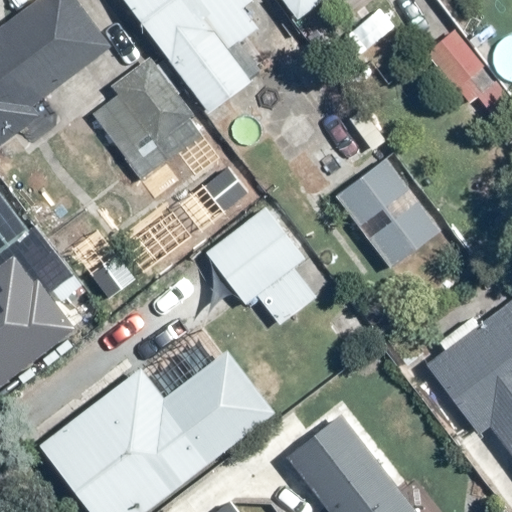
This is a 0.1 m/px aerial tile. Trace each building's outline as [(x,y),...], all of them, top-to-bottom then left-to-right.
[(0,143),(36,116),(28,107),(107,44),(71,0),(36,0),(0,29),(0,143)] [(118,0),(157,51),(204,112),(246,81),(223,51),(262,21),(246,0),(118,0)] [(279,0),(294,19),(318,0),(279,0)] [(437,2),(435,0),(396,0),(414,21),(437,2)] [(509,99),(446,22),(420,43),(480,122),(509,99)] [(142,171),(209,119),(157,51),(90,102),(142,171)] [(438,230),(382,153),(329,192),(385,268),(438,230)] [(0,186),(0,248),(30,227),(0,186)] [(306,254),(272,210),(208,260),(242,304),(254,295),(277,325),(317,294),(294,264),(306,254)] [(21,251),(0,267),(0,382),(76,326),(21,251)] [(511,314),(502,302),(479,319),(474,313),(434,344),(439,350),(420,364),(473,434),(485,425),(511,460),(511,314)] [(137,511),(272,410),(225,348),(159,398),(137,368),(34,447),(83,511),(137,511)] [(412,511),(334,414),(283,454),(328,511),(412,511)]
